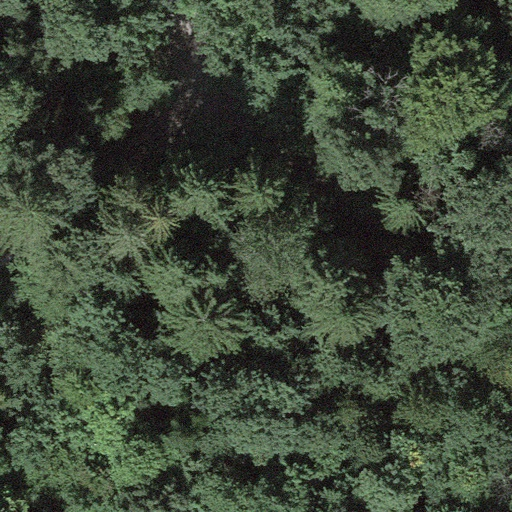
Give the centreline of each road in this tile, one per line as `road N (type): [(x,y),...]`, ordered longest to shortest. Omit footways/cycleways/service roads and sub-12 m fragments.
road 1 (track): [(216,102),(511,406)]
road 2 (track): [(216,102),(0,276)]
